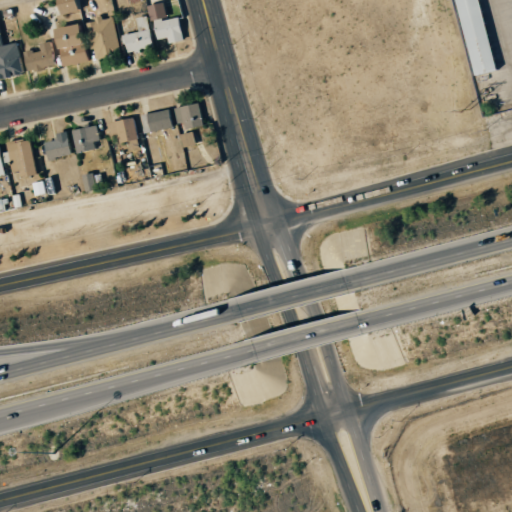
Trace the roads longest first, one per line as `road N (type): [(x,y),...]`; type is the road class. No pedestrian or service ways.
road 1 (secondary): [(0,285),(511,161)]
road 2 (secondary): [(0,502),(323,417)]
road 3 (secondary): [(205,0),(268,225)]
road 4 (residential): [(0,114),(223,65)]
road 5 (motorway): [(397,269),(179,326)]
road 6 (motorway): [(202,361),(411,307)]
road 7 (secondary): [(346,412),(287,238),(268,225)]
road 8 (secondary): [(268,225),(263,246),(323,417)]
road 9 (motorway): [(0,424),(189,365)]
road 10 (motorway): [(0,414),(189,365)]
road 11 (motorway): [(179,326),(0,372)]
road 12 (motorway): [(179,326),(0,350)]
road 13 (secondary): [(511,368),(346,412)]
